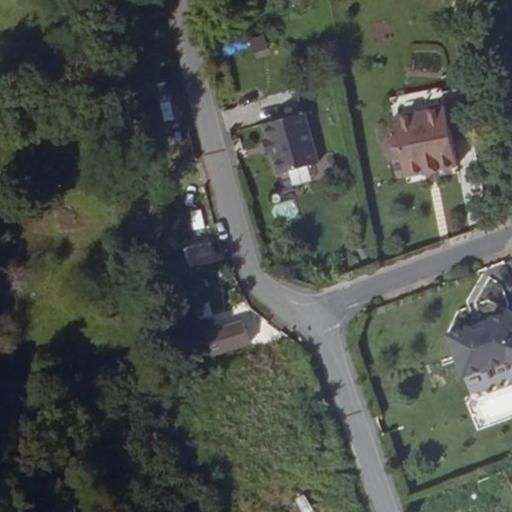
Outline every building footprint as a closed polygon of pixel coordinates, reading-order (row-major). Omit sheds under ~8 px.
[(428,87),(434,106),(482,93),(476,73),(428,87)] [(329,92),(286,103),(299,153),(342,142),(329,92)] [(478,155),(497,150),(482,93),(434,106),(439,125),(429,127),(425,134),(427,144),(434,147),(444,144),(449,163),(468,158),(467,154),(477,151),(478,155)] [(218,338),(244,331),(237,304),(210,312),(218,338)] [(511,379),(511,306),(444,333),(470,397),(511,379)]
